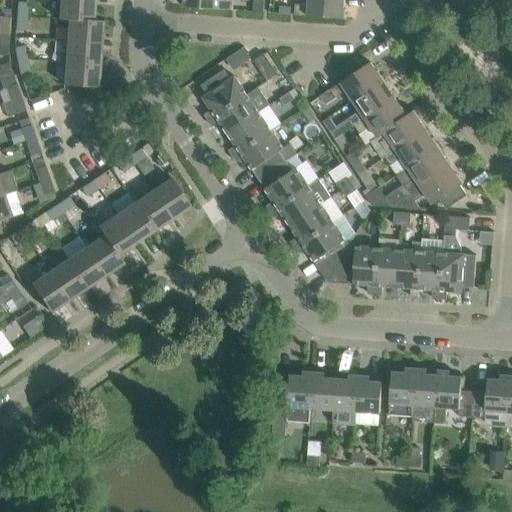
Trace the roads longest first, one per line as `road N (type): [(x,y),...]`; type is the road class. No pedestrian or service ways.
road 1 (residential): [(246,244),(0,409)]
road 2 (residential): [(133,23),(350,35),(366,0)]
road 3 (residential): [(272,277),(305,321),(494,342)]
road 4 (residential): [(502,182),(455,120),(389,0)]
road 5 (residential): [(246,244),(142,99)]
road 6 (residential): [(494,342),(502,182)]
